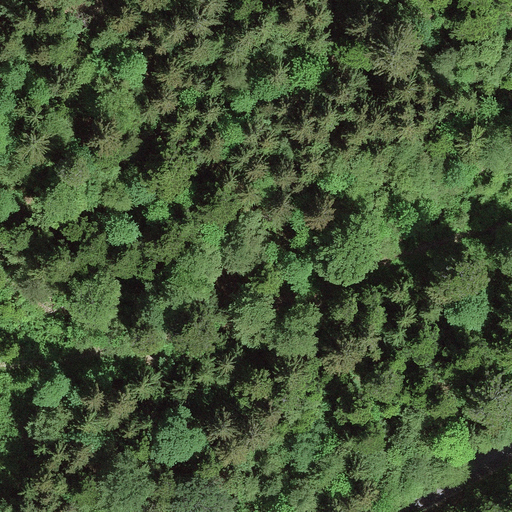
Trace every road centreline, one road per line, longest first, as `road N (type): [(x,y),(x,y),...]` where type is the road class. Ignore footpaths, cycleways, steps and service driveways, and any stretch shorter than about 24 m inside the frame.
road 1 (track): [(0,354),(53,350),(381,256),(511,202)]
road 2 (unclassified): [(511,450),(406,511)]
